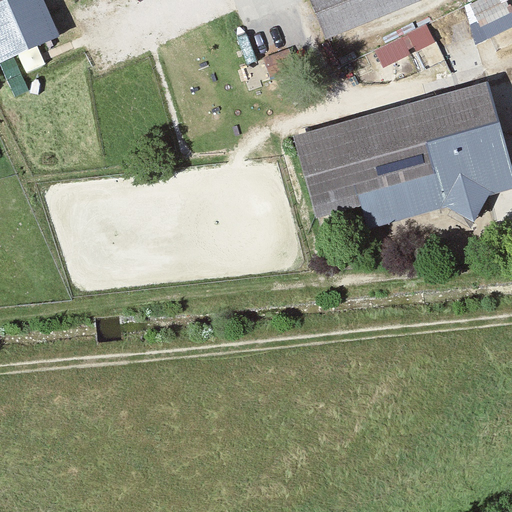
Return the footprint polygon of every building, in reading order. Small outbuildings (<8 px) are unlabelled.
[(47,0),(0,0),(0,55),(1,57),(61,28),(47,0)] [(422,0),(313,0),(330,39),(423,1),(422,0)] [(475,0),(466,4),(481,40),(511,27),(511,4),(510,0),(475,0)] [(427,21),(375,46),(384,65),(436,39),(427,21)] [(511,186),(485,83),(304,131),(326,213),(357,204),(364,230),(511,190),(511,186)]
